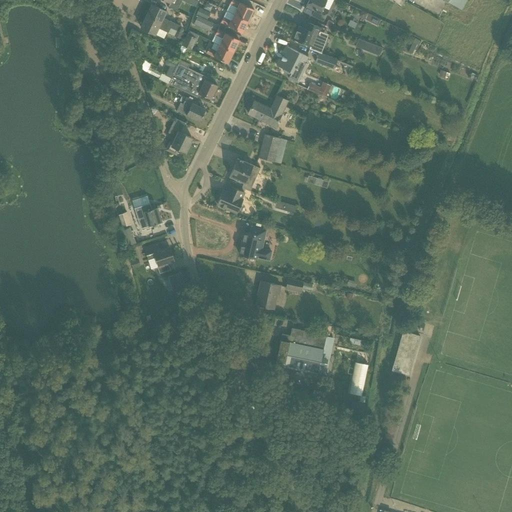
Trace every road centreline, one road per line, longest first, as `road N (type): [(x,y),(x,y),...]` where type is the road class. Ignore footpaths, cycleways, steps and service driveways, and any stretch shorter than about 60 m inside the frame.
road 1 (tertiary): [(303,511),(190,275),(178,208)]
road 2 (tertiary): [(178,208),(281,0)]
road 3 (residential): [(178,208),(163,186),(130,82),(118,17)]
